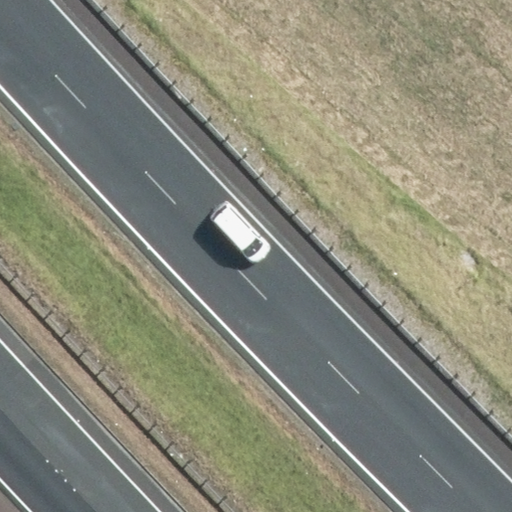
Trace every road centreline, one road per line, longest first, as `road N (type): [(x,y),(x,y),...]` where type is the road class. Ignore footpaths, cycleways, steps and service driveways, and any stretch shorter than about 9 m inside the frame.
road 1 (motorway): [(8,0),(502,511)]
road 2 (motorway): [(97,511),(0,397)]
